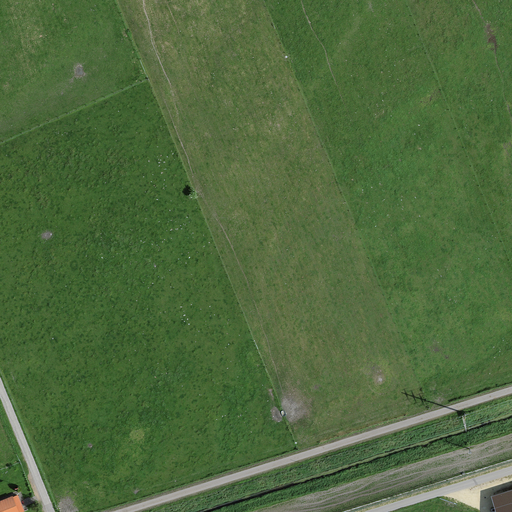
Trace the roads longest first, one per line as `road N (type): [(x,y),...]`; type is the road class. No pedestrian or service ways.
road 1 (track): [(511,390),(120,511)]
road 2 (track): [(280,511),(511,439)]
road 3 (track): [(0,391),(49,511)]
